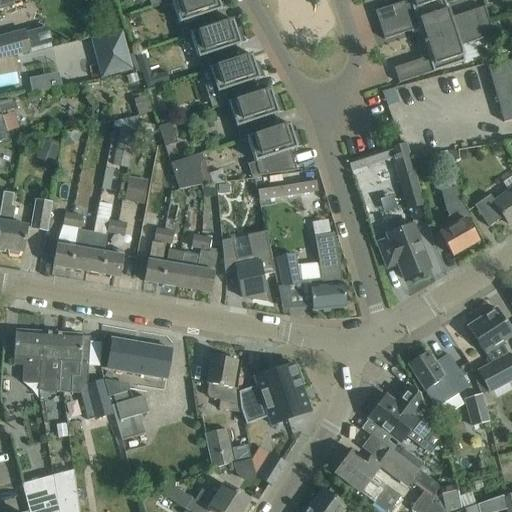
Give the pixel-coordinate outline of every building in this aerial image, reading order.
[(172,0),(181,28),(183,36),(191,33),(218,24),(216,18),(214,12),(226,8),(223,0),(172,0)] [(407,0),(375,11),(379,25),(446,3),(445,0),(407,0)] [(419,28),(423,42),(489,21),(484,6),(451,17),(446,3),(379,25),(384,40),(419,28)] [(218,24),(191,33),(199,58),(197,58),(199,63),(201,70),(237,58),(235,52),(233,46),(245,43),(240,27),(235,29),(232,19),(218,24)] [(489,21),(423,42),(428,56),(393,68),(399,83),(465,61),(460,46),(493,36),(489,21)] [(122,30),(90,39),(101,78),(132,69),(122,30)] [(0,58),(0,59),(17,54),(29,51),(24,31),(0,37),(0,58)] [(237,58),(201,70),(210,100),(213,108),(228,103),(256,93),(254,87),(252,81),(264,77),(259,62),(254,63),(251,54),(237,58)] [(511,59),(491,66),(506,120),(511,118),(511,59)] [(151,72),(140,75),(144,89),(169,81),(166,72),(157,75),(151,72)] [(256,93),(228,103),(238,133),(241,139),(247,137),(275,128),(273,122),(271,116),(283,112),(278,97),(273,98),(270,89),(256,93)] [(138,116),(153,111),(148,95),(133,100),(138,116)] [(1,114),(0,110),(0,144),(11,142),(7,131),(19,127),(14,111),(1,114)] [(135,131),(137,116),(122,119),(115,117),(113,125),(121,127),(120,128),(119,128),(112,165),(128,168),(135,131)] [(172,123),(159,127),(165,146),(178,142),(172,123)] [(275,128),(247,137),(260,174),(297,170),(290,150),(301,146),(296,131),(292,133),(289,123),(275,128)] [(48,138),(47,141),(43,139),(36,157),(53,164),(60,146),(58,145),(59,142),(48,138)] [(351,171),(393,158),(408,208),(423,204),(405,144),(348,162),(351,171)] [(445,151),(447,157),(450,157),(452,161),(459,159),(457,149),(445,151)] [(171,163),(179,189),(201,185),(192,156),(171,163)] [(509,225),(511,222),(511,175),(504,182),(510,191),(494,202),(490,196),(474,206),(488,227),(503,216),(509,225)] [(316,180),(258,189),(260,201),(318,192),(316,180)] [(440,234),(443,238),(453,256),(477,242),(468,225),(465,219),(470,217),(461,200),(457,185),(441,189),(448,216),(437,222),(442,232),(440,234)] [(127,188),(125,200),(144,204),(146,191),(127,188)] [(0,210),(0,248),(7,250),(8,255),(18,257),(21,252),(22,252),(26,233),(27,227),(12,224),(15,207),(11,206),(13,194),(3,192),(0,210)] [(31,227),(46,229),(51,203),(36,201),(31,227)] [(62,224),(80,227),(82,216),(64,213),(62,224)] [(108,220),(106,231),(125,234),(126,223),(108,220)] [(386,234),(388,239),(377,243),(386,268),(398,264),(403,279),(430,269),(413,224),(386,234)] [(156,228),(153,240),(171,244),(174,231),(156,228)] [(52,266),(86,272),(93,231),(77,229),(74,247),(69,246),(70,243),(56,240),(55,246),(52,266)] [(93,231),(86,272),(120,277),(123,258),(124,252),(114,250),(113,255),(104,253),(107,234),(93,231)] [(232,238),(222,240),(225,273),(237,270),(243,297),(248,296),(249,298),(267,301),(261,276),(274,273),(265,231),(246,235),(251,256),(236,259),(232,238)] [(319,262),(296,265),(300,282),(308,282),(312,307),(312,311),(333,308),(346,307),(343,283),(341,283),(340,270),(334,233),(314,236),(319,262)] [(191,247),(209,250),(211,238),(193,235),(191,247)] [(143,281),(177,287),(183,252),(168,249),(166,264),(160,263),(161,259),(162,259),(165,244),(152,242),(149,257),(148,256),(143,281)] [(183,252),(177,287),(211,293),(214,273),(215,268),(214,268),(216,253),(199,250),(199,255),(183,252)] [(294,255),(277,258),(282,286),(300,282),(294,255)] [(478,371),(490,393),(511,380),(511,358),(509,353),(508,354),(502,344),(511,337),(511,332),(507,325),(496,308),(467,327),(491,363),(478,371)] [(38,391),(40,391),(39,377),(40,368),(42,332),(15,330),(13,364),(24,364),(23,381),(39,382),(38,391)] [(40,391),(59,392),(62,334),(42,332),(40,368),(39,377),(40,391)] [(82,335),(62,334),(59,392),(81,394),(87,392),(87,385),(90,337),(82,336),(82,335)] [(112,339),(106,369),(166,379),(171,349),(112,339)] [(434,362),(428,352),(409,364),(436,407),(468,386),(448,353),(434,362)] [(210,397),(220,399),(218,409),(231,411),(234,396),(230,395),(232,388),(237,360),(211,356),(206,384),(208,384),(206,393),(210,397)] [(270,372),(257,376),(263,399),(301,389),(301,386),(302,386),(298,368),(296,368),(295,366),(270,372)] [(116,403),(111,405),(121,440),(144,433),(139,415),(148,412),(143,396),(133,399),(128,383),(105,379),(109,397),(114,395),(116,403)] [(104,384),(87,389),(96,422),(113,418),(104,384)] [(409,431),(423,442),(434,449),(440,441),(434,428),(419,394),(408,385),(399,398),(403,401),(399,406),(386,395),(368,418),(399,443),(409,431)] [(263,399),(239,405),(243,420),(266,414),(268,422),(307,412),(307,411),(301,389),(263,399)] [(464,398),(472,426),(488,421),(481,394),(464,398)] [(248,446),(231,450),(222,414),(202,418),(214,469),(234,464),(234,463),(251,459),(248,446)] [(66,424),(56,425),(58,438),(68,437),(66,424)] [(402,448),(397,456),(416,470),(422,463),(402,448)] [(407,485),(407,484),(417,472),(417,471),(416,470),(397,456),(390,450),(380,463),(384,465),(383,467),(407,485)] [(351,485),(360,492),(374,502),(373,502),(386,511),(387,511),(399,497),(372,476),(379,467),(368,459),(368,460),(366,458),(364,461),(351,452),(335,473),(351,485)] [(258,478),(268,484),(272,486),(286,464),(273,455),(258,478)] [(78,511),(73,470),(51,476),(57,511),(78,511)] [(417,472),(407,484),(412,487),(414,487),(423,476),(417,472)] [(57,511),(51,476),(22,484),(29,511),(57,511)] [(434,499),(431,502),(430,503),(442,511),(455,511),(462,510),(455,483),(440,487),(439,486),(428,476),(419,488),(434,499)] [(195,501),(212,511),(241,511),(249,500),(225,485),(216,499),(202,490),(195,501)] [(172,486),(165,496),(186,509),(192,499),(172,486)] [(340,511),(345,506),(322,489),(304,511),(340,511)] [(511,511),(511,494),(503,497),(506,511),(511,511)] [(442,511),(430,503),(423,511),(442,511)]
